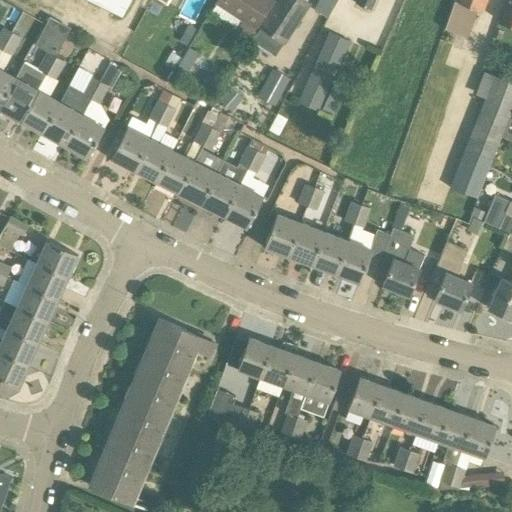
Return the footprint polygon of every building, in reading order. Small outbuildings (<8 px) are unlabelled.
[(105,0),(101,7),(112,13),(118,0),(105,0)] [(123,18),(131,0),(118,0),(112,13),(123,18)] [(217,0),(216,2),(243,20),(237,31),(249,40),(274,1),(271,0),(217,0)] [(302,0),(276,0),(275,2),(257,27),(260,29),(253,40),(275,56),(283,45),(284,45),(311,5),(302,0)] [(319,0),(314,11),(327,18),(337,0),(319,0)] [(357,0),(356,4),(370,10),(374,0),(357,0)] [(486,0),(453,0),(453,1),(454,1),(444,30),(467,38),(477,9),(483,11),(486,0)] [(511,0),(506,0),(499,23),(511,27),(511,0)] [(18,32),(33,39),(41,23),(25,16),(18,32)] [(188,44),(195,30),(187,26),(180,40),(188,44)] [(0,32),(0,50),(1,51),(11,33),(2,29),(0,32)] [(11,33),(1,51),(11,57),(21,39),(11,33)] [(329,33),(304,91),(298,88),(294,99),(299,101),(299,103),(319,112),(349,41),(329,33)] [(168,65),(177,68),(187,44),(178,41),(168,65)] [(0,105),(0,110),(20,121),(37,91),(45,75),(55,58),(46,53),(37,71),(23,63),(14,79),(0,105)] [(55,58),(45,75),(54,80),(63,62),(55,58)] [(109,65),(101,82),(112,88),(120,71),(109,65)] [(498,77),(511,82),(511,71),(501,68),(498,77)] [(0,105),(14,79),(0,71),(0,105)] [(291,82),(273,72),(259,99),(277,109),(291,82)] [(511,82),(498,77),(494,75),(484,101),(450,187),(457,190),(477,197),(501,137),(509,117),(511,108),(511,82)] [(58,103),(59,103),(43,134),(65,146),(81,115),(90,100),(99,82),(90,77),(81,94),(67,87),(58,103)] [(219,77),(203,79),(205,94),(221,92),(219,77)] [(99,82),(90,100),(98,104),(107,86),(99,82)] [(232,112),(243,99),(230,87),(219,101),(232,112)] [(163,90),(158,100),(168,105),(172,95),(163,90)] [(58,103),(37,91),(20,121),(43,134),(59,103),(58,103)] [(168,105),(158,100),(157,100),(148,118),(159,123),(168,105)] [(176,109),(175,109),(168,105),(159,123),(167,128),(176,109)] [(202,123),(203,123),(212,128),(220,111),(213,107),(210,112),(208,111),(202,123)] [(81,115),(65,146),(86,158),(85,158),(87,159),(104,127),(81,115)] [(511,118),(509,117),(501,137),(511,142),(511,118)] [(186,157),(173,151),(156,182),(179,194),(201,150),(203,146),(212,128),(203,123),(186,157)] [(134,171),(150,139),(128,128),(111,159),(112,160),(134,171)] [(212,128),(203,146),(212,150),(221,132),(212,128)] [(173,151),(150,139),(134,171),(156,182),(173,151)] [(252,139),(248,146),(257,151),(261,143),(252,139)] [(261,143),(257,151),(266,155),(269,148),(261,143)] [(239,164),(248,169),(257,151),(248,146),(239,164)] [(223,162),(201,150),(179,194),(201,205),(223,162)] [(266,155),(257,151),(248,169),(257,173),(266,155)] [(223,162),(201,205),(224,216),(240,184),(246,173),(248,169),(239,164),(237,169),(223,162)] [(263,196),(263,195),(240,184),(224,216),(245,227),(245,228),(247,228),(263,196)] [(298,203),(308,207),(315,188),(306,184),(298,203)] [(308,207),(316,210),(324,192),(315,188),(308,207)] [(484,221),(498,228),(509,233),(511,234),(511,202),(495,195),(484,221)] [(362,205),(351,201),(343,220),(355,225),(362,205)] [(355,225),(348,242),(336,275),(358,283),(358,284),(359,284),(360,284),(370,255),(381,259),(391,235),(377,230),(375,236),(361,231),(362,228),(363,228),(370,209),(362,205),(355,225)] [(474,208),(471,216),(482,221),(485,213),(474,208)] [(266,248),(288,256),(301,224),(277,215),(264,248),(266,248)] [(397,216),(393,227),(400,229),(404,219),(397,216)] [(6,226),(23,235),(28,227),(10,217),(6,226)] [(480,236),(486,223),(473,218),(467,231),(480,236)] [(288,256),(312,266),(325,233),(301,224),(288,256)] [(394,228),(391,235),(381,259),(391,264),(382,286),(408,296),(419,269),(404,263),(415,236),(394,228)] [(348,242),(325,233),(312,266),(336,275),(348,242)] [(511,234),(509,233),(503,248),(511,252),(511,234)] [(36,265),(67,278),(76,258),(78,255),(47,241),(36,265)] [(467,251),(447,242),(434,273),(444,278),(434,300),(460,310),(471,283),(456,277),(467,251)] [(67,278),(36,265),(29,261),(20,283),(27,286),(57,300),(67,278)] [(0,274),(6,277),(10,268),(0,263),(0,274)] [(511,280),(511,283),(502,279),(489,309),(511,319),(511,280)] [(57,300),(27,286),(17,308),(48,321),(57,300)] [(48,321),(17,308),(5,302),(0,312),(0,325),(7,329),(38,343),(48,321)] [(151,336),(154,338),(190,352),(192,347),(211,355),(216,344),(180,329),(181,328),(159,318),(151,336)] [(38,343),(7,329),(0,344),(0,351),(28,364),(38,343)] [(180,377),(182,371),(190,352),(154,338),(149,350),(146,349),(141,361),(144,362),(180,377)] [(259,379),(271,346),(252,339),(249,338),(236,371),(259,379)] [(271,346),(259,379),(282,388),(294,355),(271,346)] [(28,364),(0,351),(0,379),(18,388),(20,385),(19,384),(28,364)] [(294,355),(282,388),(292,391),(284,413),(288,414),(281,432),(290,436),(297,417),(305,396),(317,363),(294,355)] [(169,402),(172,396),(180,377),(144,362),(139,375),(136,374),(131,386),(134,387),(169,402)] [(317,363),(305,396),(328,404),(340,371),(337,369),(337,370),(317,363)] [(347,409),(370,417),(381,386),(362,379),(362,378),(359,377),(347,409)] [(381,386),(370,417),(393,425),(404,394),(381,386)] [(159,428),(161,421),(169,402),(134,387),(128,400),(125,398),(120,412),(123,413),(159,428)] [(228,395),(216,391),(208,416),(219,420),(228,395)] [(404,394),(393,425),(416,434),(427,402),(404,394)] [(427,402),(416,434),(439,442),(450,410),(427,402)] [(242,427),(248,410),(238,406),(232,424),(242,427)] [(248,410),(242,427),(252,431),(258,413),(248,410)] [(450,410),(439,442),(449,445),(443,462),(445,462),(439,481),(449,485),(456,466),(462,450),(473,418),(450,410)] [(148,452),(151,446),(159,428),(123,413),(118,426),(115,424),(110,436),(112,438),(148,452)] [(306,420),(297,417),(290,436),(299,439),(306,420)] [(473,418),(462,450),(471,453),(485,458),(496,426),(493,424),(493,425),(473,418)] [(356,458),(362,439),(353,436),(347,455),(356,458)] [(138,477),(141,471),(148,452),(112,438),(107,450),(104,449),(99,461),(102,462),(138,477)] [(371,442),(362,439),(356,458),(365,461),(371,442)] [(243,443),(239,453),(257,459),(260,449),(243,443)] [(403,470),(410,451),(401,448),(394,467),(403,470)] [(419,454),(410,451),(403,470),(412,473),(419,454)] [(89,486),(128,502),(138,477),(102,462),(97,475),(94,474),(89,486)] [(463,469),(456,466),(449,485),(458,488),(461,476),(463,469)] [(0,503),(9,477),(0,473),(0,503)] [(457,489),(482,487),(481,474),(461,476),(458,488),(457,489)]
